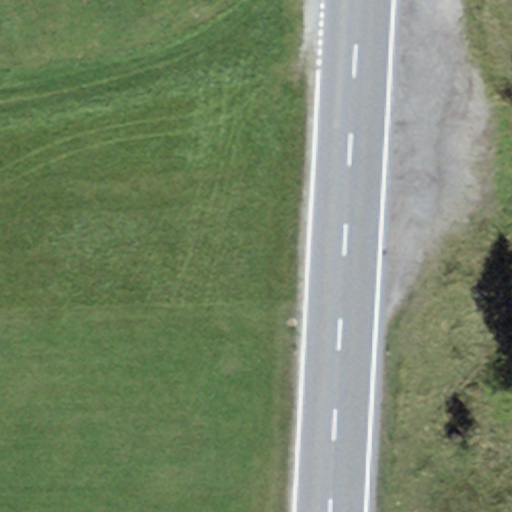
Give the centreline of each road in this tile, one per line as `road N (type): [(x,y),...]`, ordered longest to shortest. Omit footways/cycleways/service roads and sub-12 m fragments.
road 1 (primary): [(331,511),(361,0)]
road 2 (track): [(0,90),(360,18)]
